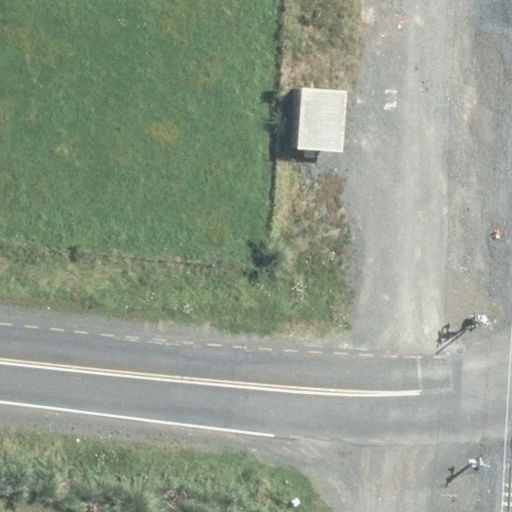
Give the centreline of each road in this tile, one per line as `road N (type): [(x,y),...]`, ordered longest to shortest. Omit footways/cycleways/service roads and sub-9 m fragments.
road 1 (track): [(432,0),(422,131),(381,392),(379,511)]
road 2 (unclassified): [(0,358),(381,392),(470,391),(511,381)]
